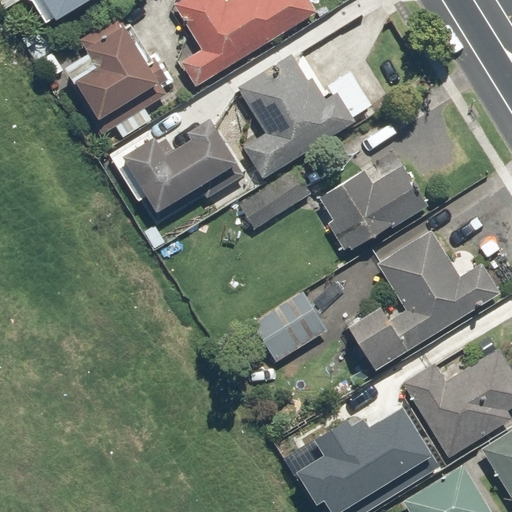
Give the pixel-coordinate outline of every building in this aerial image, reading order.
[(41,0),(53,20),(88,0),(41,0)] [(231,0),(225,4),(222,0),(180,0),(176,2),(201,48),(182,61),(197,85),(311,12),(303,0),(231,0)] [(100,132),(124,120),(124,121),(138,113),(142,111),(163,99),(119,23),(80,46),(95,71),(75,80),(100,132)] [(336,89),(320,100),(291,54),(237,88),(266,134),(243,148),(262,179),(356,120),(336,89)] [(205,120),(157,150),(151,140),(122,158),(158,213),(186,194),(186,193),(233,163),(205,120)] [(364,168),(320,193),(329,210),(328,210),(350,250),(424,207),(399,164),(371,180),(364,168)] [(240,208),(256,231),(310,195),(295,172),(240,208)] [(377,261),(406,310),(390,320),(380,304),(349,322),(360,340),(359,341),(377,369),(499,290),(481,262),(456,278),(428,231),(377,261)] [(275,363),(328,332),(303,290),(250,322),(275,363)] [(434,365),(403,385),(449,456),(479,437),(479,436),(511,415),(511,381),(495,353),(445,383),(434,365)] [(327,488),(338,508),(436,453),(405,398),(374,416),(368,405),(294,447),(320,492),(327,488)] [(511,432),(483,450),(511,497),(511,432)] [(403,503),(408,511),(488,511),(459,467),(403,503)]
